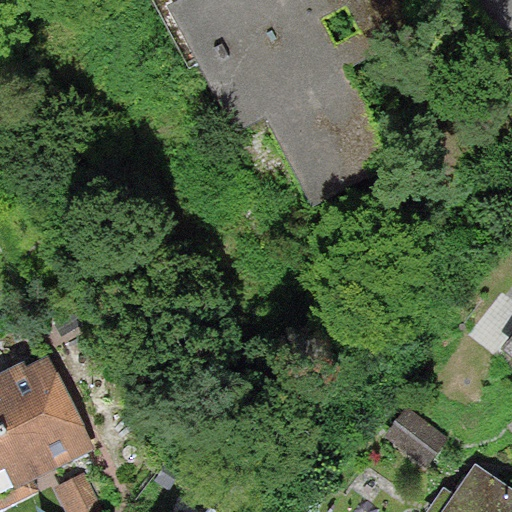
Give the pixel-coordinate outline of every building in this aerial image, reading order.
[(181,0),(171,5),(224,110),(254,95),(299,183),(373,146),(329,58),(398,24),(385,0),(181,0)] [(511,326),(501,340),(511,348),(511,326)] [(73,452),(36,360),(0,374),(0,500),(22,491),(15,474),(73,452)] [(397,410),(381,433),(417,458),(433,435),(397,410)] [(511,511),(511,489),(467,461),(435,511),(511,511)]
